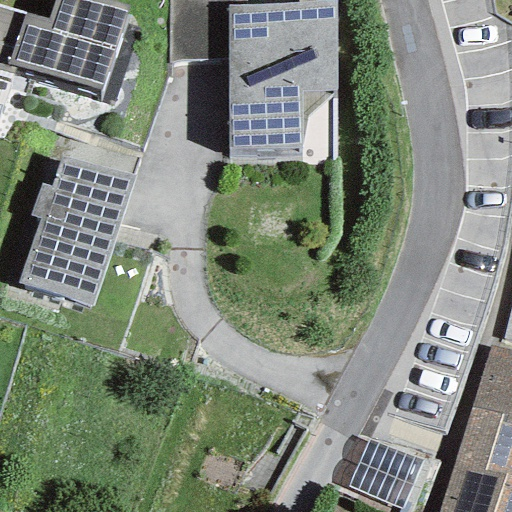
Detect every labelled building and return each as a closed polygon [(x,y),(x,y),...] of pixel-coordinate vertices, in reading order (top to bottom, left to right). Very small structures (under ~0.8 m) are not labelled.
[(125,7),(99,0),(53,0),(48,19),(0,4),(0,73),(12,77),(15,66),(102,91),(125,7)] [(227,5),(246,5),(244,0),(167,0),(168,60),(228,60),(227,5)] [(246,5),(227,5),(228,60),(229,164),(299,161),(305,118),(335,95),(333,1),(246,5)] [(90,308),(134,176),(61,156),(50,188),(39,185),(29,216),(40,220),(18,285),(90,308)] [(511,352),(490,346),(470,406),(511,416),(511,352)] [(511,511),(511,416),(470,406),(437,511),(511,511)]
